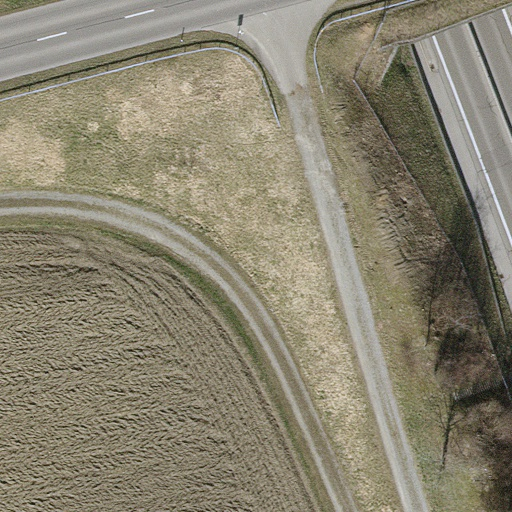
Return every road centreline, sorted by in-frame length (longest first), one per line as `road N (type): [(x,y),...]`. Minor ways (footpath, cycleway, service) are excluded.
road 1 (track): [(413,511),(266,0)]
road 2 (track): [(0,211),(82,211),(144,226),(197,254),(239,293),(267,337),(344,511)]
road 3 (tertiary): [(235,0),(0,58)]
road 4 (trunk): [(440,0),(511,189)]
